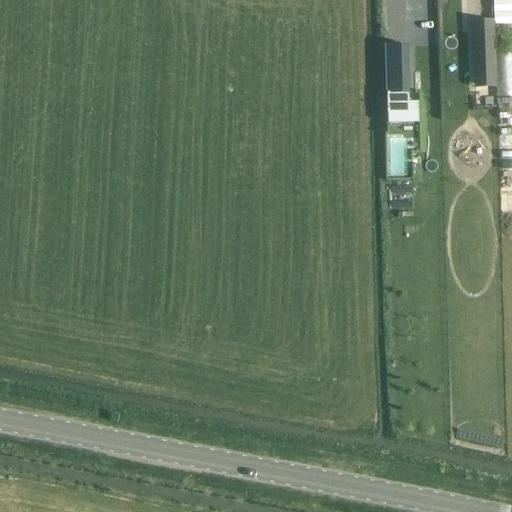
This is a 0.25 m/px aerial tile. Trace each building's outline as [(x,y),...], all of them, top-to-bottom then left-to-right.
[(511,0),(492,0),(494,20),(494,24),(511,23),(511,0)] [(435,44),(435,25),(423,26),(423,44),(435,44)] [(494,32),(472,32),(474,75),(496,74),(494,32)] [(386,47),(387,67),(408,67),(408,46),(386,47)] [(408,67),(387,67),(388,94),(409,94),(408,67)] [(409,114),(409,94),(388,94),(388,114),(409,114)] [(419,166),(410,166),(410,182),(419,182),(419,166)] [(396,424),(412,423),(411,385),(394,386),(396,424)]
